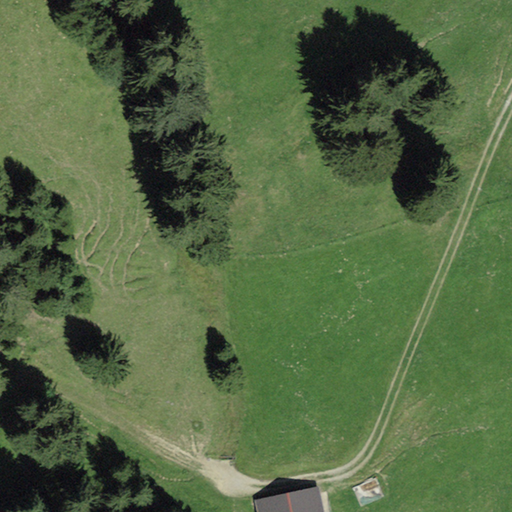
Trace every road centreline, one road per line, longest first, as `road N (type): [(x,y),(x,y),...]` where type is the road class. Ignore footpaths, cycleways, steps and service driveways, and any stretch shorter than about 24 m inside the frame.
road 1 (track): [(286,482),(337,475),(371,447),(511,100)]
road 2 (track): [(286,482),(233,480),(0,363)]
